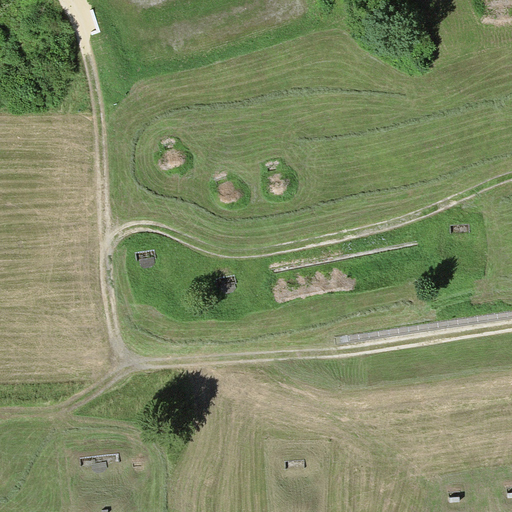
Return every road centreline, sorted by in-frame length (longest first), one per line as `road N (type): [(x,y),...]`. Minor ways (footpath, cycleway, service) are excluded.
road 1 (track): [(150,363),(113,341),(103,256),(122,231),(146,226),(219,250),(250,251),(399,220),(511,176)]
road 2 (track): [(511,325),(303,354),(131,366),(66,406)]
